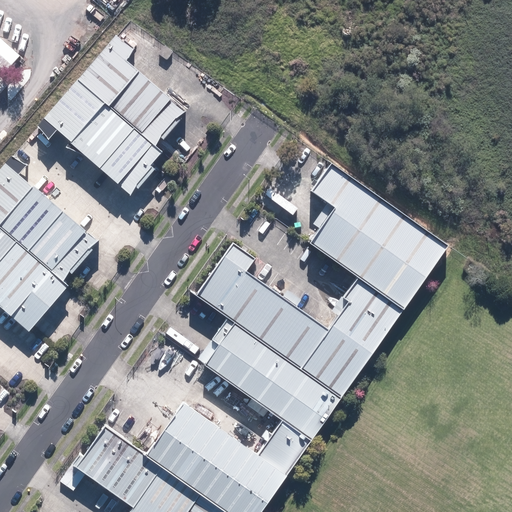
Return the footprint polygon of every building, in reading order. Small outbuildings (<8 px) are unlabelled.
[(109,16),(97,4),(82,19),(94,31),(109,16)] [(145,33),(129,21),(125,28),(141,39),(145,33)] [(58,133),(131,195),(137,188),(140,191),(156,171),(151,166),(163,153),(155,146),(162,139),(164,141),(181,120),(180,120),(187,111),(127,61),(135,51),(118,36),(40,128),(52,140),(58,133)] [(0,303),(31,331),(70,286),(63,280),(71,271),(73,272),(93,249),(91,247),(97,240),(22,175),(29,168),(13,157),(0,172),(0,303)] [(328,329),(245,270),(253,258),(231,243),(195,293),(226,315),(210,338),(218,343),(203,365),(280,419),(256,453),(183,401),(145,453),(104,424),(75,466),(139,511),(258,511),(447,245),(331,163),(312,190),(326,201),(312,221),(321,227),(311,241),(359,275),(344,296),(349,300),(328,329)]
